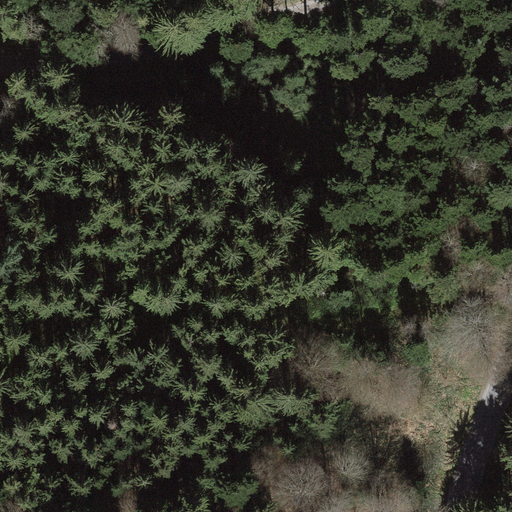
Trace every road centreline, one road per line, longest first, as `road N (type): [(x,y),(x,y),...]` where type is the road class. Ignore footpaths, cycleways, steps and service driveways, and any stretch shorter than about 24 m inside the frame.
road 1 (track): [(0,61),(150,52),(336,0)]
road 2 (tertiary): [(511,354),(454,511)]
